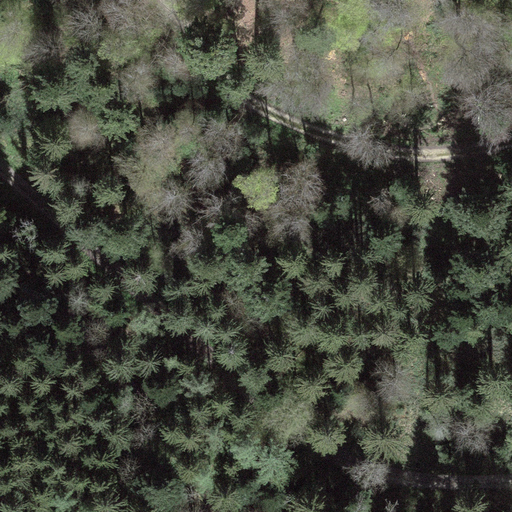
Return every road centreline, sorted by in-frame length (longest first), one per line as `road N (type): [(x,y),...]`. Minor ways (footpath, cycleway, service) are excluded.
road 1 (track): [(511,478),(397,477),(323,446),(0,171)]
road 2 (track): [(511,145),(435,156),(381,152),(273,117),(232,89),(165,0)]
